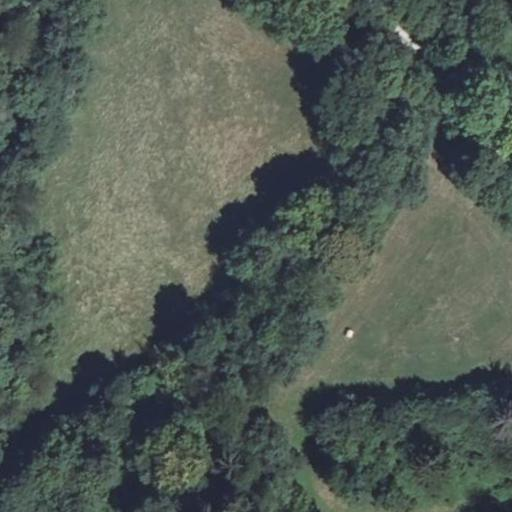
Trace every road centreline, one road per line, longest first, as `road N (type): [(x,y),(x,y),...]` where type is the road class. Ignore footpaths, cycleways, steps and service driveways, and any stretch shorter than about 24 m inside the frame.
road 1 (track): [(206,511),(188,419),(188,370),(341,174),(348,154),(344,79),(322,35),(283,0)]
road 2 (track): [(511,180),(419,54)]
road 3 (track): [(348,154),(383,121),(419,54)]
